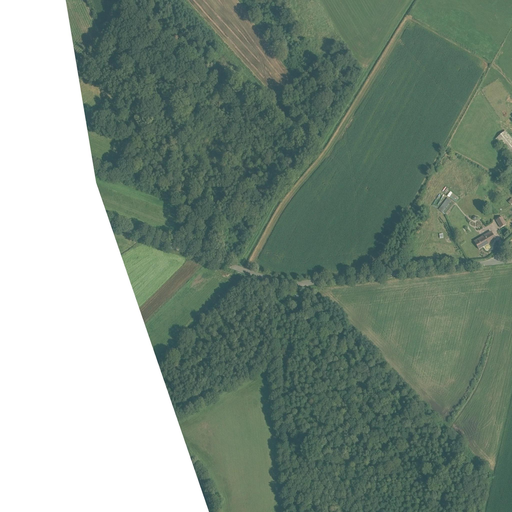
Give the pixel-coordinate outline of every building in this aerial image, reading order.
[(168,30),(175,36),(179,31),(173,25),(168,30)] [(511,139),(505,131),(495,139),(511,158),(511,139)] [(458,199),(450,192),(447,197),(455,203),(458,199)] [(451,201),(447,198),(440,208),(447,213),(454,204),(451,202),(451,201)] [(506,225),(502,217),(496,221),(500,229),(506,225)] [(495,240),(491,232),(490,232),(474,242),(479,250),(495,240)]
